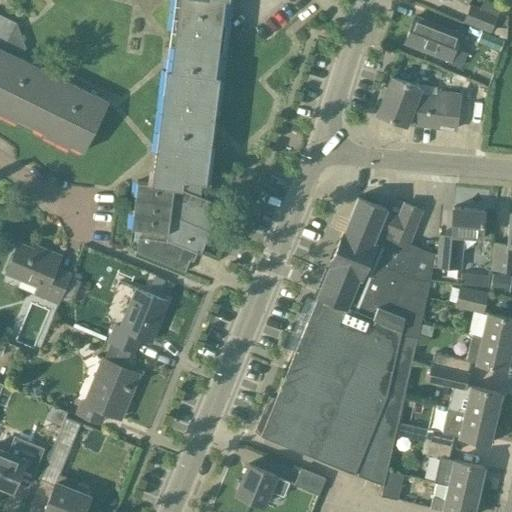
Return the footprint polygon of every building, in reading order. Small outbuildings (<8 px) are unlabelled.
[(174,0),(151,183),(137,181),(131,228),(139,229),(136,252),(185,271),(190,258),(184,256),(187,248),(200,253),(220,204),(200,196),(201,181),(206,182),(228,0),(0,0),(0,113),(16,121),(17,118),(44,132),(43,134),(56,141),(68,147),(70,144),(84,151),(104,109),(108,101),(3,49),(17,22),(0,14),(0,0),(174,0)] [(469,7),(463,21),(488,31),(494,17),(469,7)] [(405,41),(415,45),(451,59),(451,58),(462,62),(466,51),(455,47),(460,33),(415,16),(405,41)] [(420,89),(421,87),(392,76),(387,88),(383,86),(374,108),(378,110),(377,114),(406,125),(407,122),(420,89)] [(420,89),(407,122),(456,129),(460,94),(420,89)] [(431,281),(428,280),(433,252),(408,242),(421,209),(404,203),(398,217),(384,211),(386,208),(357,196),(349,216),(350,216),(350,217),(344,231),(343,231),(329,264),(330,264),(275,397),(268,396),(254,430),(260,434),(260,435),(383,485),(380,496),(381,496),(387,471),(386,470),(431,281)] [(396,199),(393,205),(400,208),(402,202),(396,199)] [(431,281),(431,280),(432,265),(460,268),(463,236),(482,237),(484,209),(453,207),(451,234),(438,233),(437,253),(434,253),(433,252),(428,280),(431,281)] [(17,243),(5,274),(36,287),(33,294),(56,304),(68,274),(54,268),(59,256),(43,250),(42,254),(17,243)] [(511,245),(508,245),(495,244),(493,270),(511,271),(511,245)] [(461,285),(511,286),(511,273),(462,272),(461,285)] [(154,275),(150,285),(161,290),(165,280),(154,275)] [(128,349),(134,351),(140,337),(151,341),(168,301),(136,288),(120,327),(115,325),(108,340),(110,341),(128,349)] [(470,335),(511,345),(511,343),(511,317),(482,311),(486,294),(459,288),(454,307),(473,311),(468,333),(471,334),(470,335)] [(511,345),(470,335),(465,359),(434,352),(431,364),(468,373),(470,361),(506,369),(511,345)] [(128,349),(110,341),(103,358),(85,402),(82,401),(77,413),(100,423),(104,412),(120,418),(139,373),(121,366),(128,349)] [(465,411),(495,418),(501,393),(465,384),(468,373),(431,364),(428,378),(437,380),(437,383),(461,388),(459,395),(468,397),(465,411)] [(465,411),(464,412),(447,408),(441,432),(426,428),(423,440),(451,447),(454,435),(489,443),(495,418),(465,411)] [(79,423),(65,417),(64,416),(40,475),(54,481),(79,423)] [(12,491),(22,465),(32,470),(42,446),(14,434),(7,451),(0,447),(0,489),(1,490),(2,489),(1,488),(2,487),(12,491)] [(448,485),(478,492),(484,466),(448,458),(451,447),(423,440),(423,441),(397,435),(394,447),(444,459),(441,469),(451,472),(448,485)] [(238,479),(234,487),(237,490),(236,493),(263,504),(269,489),(283,495),(289,481),(275,475),(275,474),(249,463),(242,479),(238,479)] [(300,467),(294,483),(318,494),(325,478),(300,467)] [(387,471),(381,496),(397,500),(403,474),(387,471)] [(56,482),(43,511),(84,511),(85,510),(84,509),(89,496),(56,482)] [(473,511),(478,492),(448,485),(436,482),(430,507),(451,511),(473,511)]
